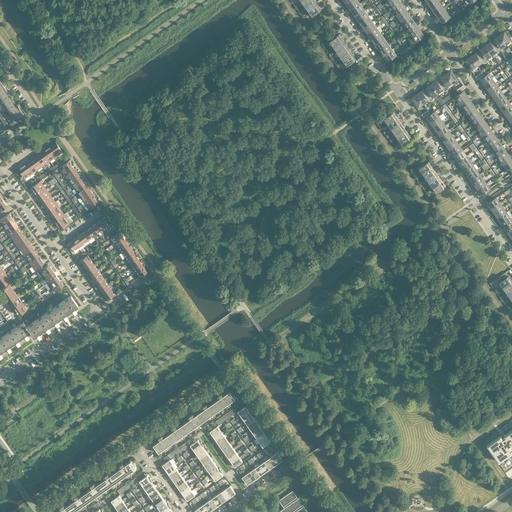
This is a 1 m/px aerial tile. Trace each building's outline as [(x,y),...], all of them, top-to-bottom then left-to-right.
[(316,0),(313,0),(304,6),(305,8),(308,11),(317,5),(315,2),(316,0)] [(360,3),(357,0),(352,0),(347,4),(350,7),(351,7),(352,9),(351,9),(360,3)] [(402,4),(399,0),(398,0),(391,5),(394,10),(402,4)] [(440,3),(437,0),(435,0),(429,5),(432,9),(440,3)] [(320,5),(319,3),(317,5),(308,11),(309,13),(309,12),(311,16),(321,10),(320,9),(318,6),(320,5)] [(364,9),(360,3),(351,9),(352,9),(353,11),(355,15),(364,9)] [(443,8),(440,3),(432,9),(435,13),(443,8)] [(405,8),(402,4),(394,10),(397,14),(405,8)] [(408,13),(405,8),(397,14),(400,18),(408,13)] [(447,12),(443,8),(435,13),(439,18),(447,12)] [(368,16),(364,10),(356,16),(359,20),(361,21),(360,22),(368,16)] [(450,17),(447,12),(439,18),(441,21),(445,20),(450,17)] [(411,17),(408,13),(400,18),(403,23),(411,17)] [(372,22),(368,16),(360,22),(361,22),(362,23),(361,24),(364,27),(372,22)] [(414,22),(411,17),(403,23),(406,27),(414,22)] [(376,27),(372,22),(364,27),(367,31),(368,32),(368,33),(376,27)] [(417,26),(414,22),(406,27),(409,32),(417,26)] [(421,30),(417,26),(409,32),(413,36),(421,30)] [(380,33),(376,27),(368,33),(369,33),(370,34),(369,35),(372,38),(380,33)] [(423,34),(421,30),(413,36),(416,41),(421,37),(420,37),(423,34)] [(341,35),(340,33),(338,35),(337,35),(329,41),(330,43),(332,46),(342,40),(341,40),(339,36),(341,35)] [(384,38),(380,33),(372,38),(374,42),(375,42),(376,43),(376,44),(384,38)] [(503,33),(499,35),(506,44),(511,39),(508,34),(508,35),(507,36),(505,33),(503,34),(503,33)] [(506,44),(499,35),(496,37),(496,38),(497,38),(493,41),(501,52),(501,51),(502,50),(502,49),(502,48),(501,47),(506,44)] [(344,40),(343,38),(341,40),(342,40),(332,46),(333,47),(336,51),(345,45),(345,44),(343,41),(344,40)] [(388,44),(384,38),(376,44),(378,45),(377,46),(380,49),(388,44)] [(501,52),(493,41),(489,45),(488,44),(485,46),(491,55),(496,51),(497,52),(498,52),(499,52),(500,52),(501,52)] [(348,45),(347,43),(345,44),(345,45),(336,51),(337,52),(339,56),(348,49),(346,46),(348,45)] [(392,49),(388,44),(380,49),(382,53),(383,53),(384,54),(383,55),(384,55),(392,49)] [(491,55),(485,46),(482,48),(483,49),(478,52),(486,63),(486,62),(487,62),(487,61),(488,60),(487,59),(487,58),(491,55)] [(351,50),(350,48),(348,49),(339,56),(340,57),(343,61),(352,54),(350,51),(351,50)] [(396,55),(392,49),(384,55),(385,56),(385,57),(387,61),(396,55)] [(486,63),(478,52),(474,55),(474,54),(471,57),(477,65),(482,62),(482,63),(483,63),(484,63),(485,63),(486,63)] [(355,55),(354,53),(352,54),(343,61),(344,62),(346,66),(356,59),(355,59),(353,56),(355,55)] [(477,65),(471,57),(467,59),(468,59),(468,60),(466,61),(469,64),(468,65),(471,70),(477,65)] [(449,71),(446,74),(452,83),(458,78),(455,73),(455,74),(454,74),(452,71),(450,73),(449,72),(449,71)] [(492,78),(489,73),(481,79),(484,83),(492,78)] [(452,83),(446,74),(443,76),(444,77),(439,80),(447,91),(447,90),(448,90),(448,89),(448,88),(448,87),(448,86),(452,83)] [(495,82),(492,78),(484,83),(484,84),(485,84),(487,88),(495,82)] [(447,91),(439,80),(435,83),(435,82),(431,84),(438,93),(442,90),(443,90),(444,91),(445,91),(446,91),(447,90),(447,91)] [(0,98),(15,120),(16,120),(19,118),(21,117),(24,115),(19,107),(16,104),(12,99),(10,95),(6,90),(3,86),(0,81),(0,98)] [(498,87),(495,82),(487,88),(490,92),(498,87)] [(438,93),(431,84),(428,86),(429,86),(429,87),(425,90),(432,101),(433,100),(433,99),(434,99),(434,98),(433,97),(433,96),(438,93)] [(501,91),(498,87),(490,92),(491,93),(494,97),(501,91)] [(432,101),(425,90),(420,93),(420,92),(417,94),(423,103),(428,100),(428,101),(429,101),(430,101),(431,101),(432,101)] [(464,91),(456,96),(459,101),(467,96),(464,92),(464,91)] [(504,96),(501,91),(494,97),(496,100),(496,101),(497,101),(504,96)] [(423,103),(417,94),(413,97),(414,97),(412,99),(415,102),(414,102),(413,103),(417,108),(423,103)] [(470,99),(467,96),(459,101),(462,105),(470,100),(470,99)] [(508,100),(504,96),(497,101),(497,102),(500,106),(508,100)] [(470,100),(462,105),(465,110),(473,104),(470,101),(471,100),(470,100)] [(511,105),(508,100),(500,106),(503,109),(502,109),(503,110),(511,105)] [(476,108),(473,104),(465,110),(469,114),(476,109),(476,108)] [(511,110),(511,106),(511,105),(503,110),(503,111),(506,114),(511,110)] [(476,109),(469,114),(472,119),(479,113),(477,109),(476,109)] [(396,113),(395,111),(392,113),(383,119),(385,120),(387,124),(396,117),(394,114),(396,113)] [(439,116),(435,111),(427,117),(429,120),(430,122),(439,116)] [(482,117),(479,113),(472,119),(475,123),(483,118),(482,117)] [(399,118),(398,116),(396,117),(387,124),(388,125),(390,128),(391,129),(400,122),(397,119),(399,118)] [(442,120),(439,116),(430,122),(432,123),(431,124),(433,127),(442,120)] [(483,118),(475,123),(478,127),(486,122),(483,118)] [(445,125),(442,120),(433,127),(435,130),(436,129),(437,131),(445,125)] [(402,123),(401,121),(400,122),(391,129),(391,130),(392,130),(394,133),(394,134),(403,127),(401,124),(402,123)] [(488,126),(486,122),(478,127),(481,132),(489,127),(488,126),(489,126),(488,126)] [(448,130),(445,125),(437,131),(438,133),(440,136),(448,130)] [(406,128),(405,126),(403,127),(394,134),(395,135),(397,138),(407,132),(406,132),(404,129),(406,128)] [(489,127),(481,132),(484,136),(492,131),(489,127)] [(452,134),(448,130),(440,136),(442,139),(442,138),(444,140),(452,134)] [(409,133),(408,131),(406,132),(407,132),(397,138),(396,139),(400,145),(410,137),(410,136),(408,134),(409,133)] [(495,135),(492,131),(484,136),(487,141),(495,135)] [(455,139),(452,134),(444,140),(445,142),(444,142),(446,145),(455,139)] [(495,136),(495,135),(487,141),(490,145),(498,140),(495,136),(496,136),(495,136)] [(458,144),(455,139),(446,145),(448,148),(449,148),(450,150),(458,144)] [(501,144),(498,140),(490,145),(494,150),(501,144),(501,143),(501,144)] [(56,142),(51,145),(58,155),(62,152),(56,142)] [(462,149),(458,144),(450,150),(451,151),(451,152),(453,155),(462,149)] [(58,155),(51,145),(47,148),(54,158),(58,155)] [(502,146),(502,145),(494,151),(498,155),(505,150),(503,146),(502,146)] [(54,158),(47,148),(43,151),(50,161),(54,158)] [(466,155),(463,150),(454,156),(456,160),(457,159),(458,161),(466,155)] [(508,154),(505,150),(498,155),(501,160),(508,154)] [(50,161),(43,151),(39,154),(46,164),(50,161)] [(46,164),(39,154),(35,157),(41,167),(46,164)] [(509,155),(508,154),(501,160),(504,164),(511,159),(509,155)] [(470,160),(466,155),(458,161),(459,163),(461,166),(470,160)] [(41,167),(35,157),(30,160),(37,170),(41,167)] [(37,170),(30,160),(26,163),(33,173),(37,170)] [(68,160),(59,167),(62,172),(72,165),(68,160)] [(473,165),(470,160),(461,166),(463,169),(464,169),(465,170),(473,165)] [(430,163),(430,161),(427,162),(418,168),(420,170),(422,173),(431,167),(429,164),(430,163)] [(33,173),(26,163),(22,166),(29,176),(33,173)] [(74,169),(72,165),(62,172),(65,176),(74,169)] [(434,168),(433,165),(431,167),(422,173),(423,175),(425,178),(426,178),(435,172),(432,169),(434,168)] [(476,169),(473,165),(465,170),(466,172),(465,172),(468,175),(476,169)] [(29,176),(22,166),(18,169),(25,179),(29,176)] [(77,173),(74,169),(65,176),(68,180),(77,173)] [(479,174),(476,169),(468,175),(470,178),(471,180),(479,174)] [(437,172),(436,170),(435,172),(426,178),(426,180),(427,180),(429,183),(438,177),(436,174),(437,172)] [(80,177),(77,173),(68,180),(71,184),(80,177)] [(483,178),(479,174),(471,180),(472,181),(472,182),(474,185),(483,178)] [(441,177),(440,175),(438,177),(429,183),(430,185),(432,188),(442,182),(441,182),(439,178),(441,177)] [(83,181),(80,177),(71,184),(74,188),(83,181)] [(486,183),(483,178),(474,185),(476,188),(477,187),(478,189),(486,183)] [(40,180),(30,187),(34,192),(43,185),(40,180)] [(444,182),(443,180),(441,182),(442,182),(432,188),(433,189),(436,193),(445,187),(445,186),(443,183),(444,182)] [(86,186),(83,181),(74,188),(77,192),(86,186)] [(489,188),(486,183),(478,189),(479,191),(481,194),(489,188)] [(46,189),(43,185),(34,192),(36,196),(46,189)] [(89,190),(86,186),(77,192),(80,197),(89,190)] [(49,193),(46,189),(36,196),(39,200),(49,193)] [(92,194),(89,190),(80,197),(83,201),(92,194)] [(52,197),(49,193),(39,200),(42,204),(52,197)] [(95,198),(92,194),(83,201),(85,205),(95,198)] [(55,201),(52,197),(42,204),(45,208),(55,201)] [(98,203),(95,198),(85,205),(89,209),(98,203)] [(500,202),(496,198),(488,204),(490,207),(490,206),(491,208),(500,202)] [(58,206),(55,201),(45,208),(48,212),(58,206)] [(503,207),(500,202),(491,208),(493,210),(492,210),(494,213),(503,207)] [(61,210),(58,206),(48,212),(51,217),(61,210)] [(506,212),(503,207),(494,213),(496,216),(497,216),(498,218),(506,212)] [(64,214),(61,210),(51,217),(54,221),(64,214)] [(509,216),(506,212),(498,218),(499,219),(499,220),(501,223),(509,216)] [(9,213),(0,219),(0,221),(2,224),(12,218),(9,213)] [(67,218),(64,214),(54,221),(57,225),(67,218)] [(107,215),(102,219),(107,226),(112,223),(107,215)] [(511,221),(511,220),(509,216),(501,223),(503,225),(505,227),(511,221)] [(15,222),(12,218),(2,224),(5,229),(15,222)] [(70,222),(67,218),(57,225),(60,229),(70,222)] [(107,226),(102,219),(97,222),(103,230),(107,226)] [(18,226),(15,222),(5,229),(8,233),(18,226)] [(103,230),(97,222),(92,226),(98,233),(103,230)] [(21,230),(18,226),(8,233),(11,237),(21,230)] [(98,233),(92,226),(87,229),(93,237),(98,233)] [(93,237),(87,229),(82,232),(88,240),(93,237)] [(24,234),(21,230),(11,237),(14,241),(24,234)] [(88,240),(82,232),(78,236),(83,244),(88,240)] [(122,237),(119,232),(111,237),(115,242),(122,237)] [(27,239),(24,234),(14,241),(17,245),(27,239)] [(83,244),(78,236),(73,239),(78,247),(83,244)] [(126,242),(122,237),(115,242),(118,247),(126,242)] [(30,243),(27,239),(17,245),(20,250),(30,243)] [(80,249),(78,247),(73,239),(68,243),(75,253),(80,249)] [(129,247),(126,242),(118,247),(122,252),(129,247)] [(33,247),(30,243),(20,250),(23,254),(33,247)] [(35,251),(33,247),(23,254),(26,258),(35,251)] [(133,252),(129,247),(122,252),(125,257),(133,252)] [(38,255),(35,251),(26,258),(29,262),(38,255)] [(136,256),(133,252),(125,257),(124,258),(127,263),(129,262),(136,256)] [(87,254),(79,260),(83,265),(91,259),(87,254)] [(41,260),(38,255),(29,262),(32,266),(41,260)] [(140,261),(136,256),(129,262),(132,267),(140,261)] [(94,264),(91,259),(83,265),(86,270),(94,264)] [(44,264),(41,260),(32,266),(35,271),(44,264)] [(143,266),(140,261),(132,267),(131,268),(134,273),(143,266)] [(51,268),(48,264),(40,269),(42,272),(40,274),(41,275),(51,268)] [(98,269),(94,264),(86,270),(90,274),(98,269)] [(147,271),(143,266),(134,273),(138,278),(147,271)] [(54,272),(51,268),(41,275),(42,277),(45,275),(46,278),(54,272)] [(101,274),(98,269),(90,274),(93,279),(101,274)] [(6,274),(4,271),(0,274),(0,280),(10,274),(9,272),(6,274)] [(57,277),(54,272),(46,278),(48,280),(46,282),(47,284),(57,277)] [(11,275),(10,274),(0,280),(0,281),(3,285),(10,280),(9,277),(11,275)] [(104,279),(101,274),(93,279),(97,284),(104,279)] [(499,282),(500,284),(502,287),(511,281),(509,277),(511,276),(510,274),(507,276),(499,282)] [(60,281),(57,277),(47,284),(50,288),(52,286),(60,281)] [(108,284),(104,279),(97,284),(100,289),(108,284)] [(511,280),(511,281),(502,287),(503,289),(503,288),(506,292),(511,287),(511,280)] [(63,285),(60,281),(52,286),(54,289),(52,291),(53,292),(55,290),(55,291),(63,285)] [(11,286),(9,283),(1,289),(4,293),(14,286),(13,284),(11,286)] [(110,283),(108,284),(100,289),(104,294),(111,289),(113,287),(110,283)] [(15,288),(14,286),(4,293),(7,297),(15,292),(13,289),(15,288)] [(115,294),(111,289),(104,294),(107,299),(115,294)] [(16,295),(15,292),(7,297),(10,302),(20,294),(19,293),(16,295)] [(21,296),(20,294),(10,302),(13,306),(21,300),(19,298),(21,296)] [(71,295),(70,295),(62,302),(68,311),(72,309),(74,313),(77,311),(74,307),(77,305),(71,295)] [(22,303),(21,300),(13,306),(16,310),(26,303),(25,301),(22,303)] [(68,311),(62,302),(53,308),(60,317),(63,315),(65,319),(68,317),(65,314),(68,311)] [(27,304),(26,303),(16,310),(19,314),(27,309),(25,306),(27,304)] [(60,317),(53,308),(44,314),(51,324),(54,321),(57,325),(59,323),(56,320),(60,317)] [(51,324),(44,314),(35,320),(42,330),(45,328),(48,331),(50,330),(48,326),(51,324)] [(42,330),(35,320),(30,324),(27,326),(27,327),(30,333),(32,335),(33,336),(34,335),(35,335),(36,334),(39,338),(41,336),(39,332),(42,330)] [(27,327),(23,322),(14,328),(21,338),(24,335),(27,339),(29,338),(27,335),(30,333),(27,327)] [(21,338),(14,328),(5,334),(12,344),(15,342),(18,345),(20,344),(18,340),(21,338)] [(12,344),(5,334),(0,337),(0,345),(3,350),(6,348),(9,352),(11,350),(9,346),(12,344)] [(223,395),(219,398),(214,401),(220,409),(235,398),(230,391),(225,394),(223,395)] [(220,409),(214,401),(208,406),(203,409),(199,412),(204,420),(220,409)] [(247,409),(245,406),(238,411),(241,416),(250,410),(248,408),(247,409)] [(251,411),(250,410),(241,416),(244,420),(252,415),(250,412),(251,411)] [(204,420),(199,412),(195,415),(190,418),(184,423),(189,431),(204,420)] [(255,419),(252,415),(244,420),(247,425),(255,419)] [(258,424),(255,419),(247,425),(250,429),(258,424)] [(189,431),(184,423),(177,428),(173,431),(168,434),(174,441),(189,431)] [(261,428),(258,424),(250,429),(253,433),(261,428)] [(221,430),(217,426),(210,431),(212,434),(211,434),(212,436),(221,430)] [(264,432),(261,428),(253,433),(256,438),(264,432)] [(500,436),(487,445),(493,453),(499,461),(511,452),(511,450),(511,448),(511,429),(504,435),(504,436),(502,437),(501,436),(500,436)] [(224,435),(221,430),(212,436),(213,438),(214,437),(216,440),(224,435)] [(266,435),(264,432),(256,438),(260,442),(268,436),(267,434),(266,435)] [(174,441),(168,434),(164,437),(160,440),(153,444),(159,452),(174,441)] [(227,439),(224,435),(216,440),(219,444),(227,439)] [(270,438),(268,436),(260,442),(263,447),(271,441),(269,439),(270,438)] [(200,442),(198,439),(190,445),(193,449),(202,443),(201,441),(200,442)] [(230,443),(227,439),(219,444),(222,449),(230,443)] [(203,445),(202,443),(193,449),(196,454),(204,448),(202,446),(203,445)] [(233,448),(230,443),(222,449),(225,453),(233,448)] [(207,453),(204,448),(196,454),(200,458),(207,453)] [(236,452),(233,448),(225,453),(228,458),(236,452)] [(278,451),(273,455),(279,463),(281,462),(280,461),(283,459),(278,452),(278,451)] [(239,457),(236,452),(228,458),(230,460),(229,461),(231,463),(239,457)] [(210,457),(207,453),(200,458),(203,463),(210,457)] [(279,463),(273,455),(269,458),(274,466),(277,464),(277,465),(279,463)] [(213,462),(210,457),(203,463),(206,467),(213,462)] [(243,461),(239,457),(231,463),(232,465),(233,464),(235,467),(243,461)] [(274,466),(269,458),(264,461),(270,469),(274,466)] [(170,459),(166,461),(162,464),(164,467),(163,468),(164,470),(173,464),(170,459)] [(124,465),(120,468),(116,471),(121,479),(137,468),(131,460),(126,464),(124,465)] [(270,469),(264,461),(260,464),(265,472),(270,469)] [(217,466),(213,462),(206,467),(209,471),(217,466)] [(176,468),(173,464),(164,470),(166,472),(167,471),(168,473),(176,468)] [(265,472),(260,464),(255,467),(261,475),(265,472)] [(218,469),(217,466),(209,471),(212,476),(221,470),(219,468),(218,469)] [(261,475),(255,467),(251,470),(256,478),(261,475)] [(179,472),(176,468),(168,473),(172,478),(179,472)] [(222,471),(221,470),(212,476),(215,480),(223,475),(221,472),(222,471)] [(256,478),(251,470),(246,473),(253,482),(254,481),(254,480),(256,478)] [(121,479),(116,471),(109,475),(105,478),(100,482),(106,489),(121,479)] [(182,477),(179,472),(172,478),(175,482),(182,477)] [(253,482),(246,473),(242,477),(247,484),(250,482),(251,483),(253,482)] [(149,478),(147,475),(139,481),(142,485),(151,479),(150,477),(149,478)] [(186,481),(182,477),(175,482),(178,487),(186,481)] [(152,481),(151,479),(142,485),(145,490),(153,484),(151,482),(152,481)] [(189,486),(186,481),(178,487),(181,491),(189,486)] [(106,489),(100,482),(96,485),(92,488),(85,492),(91,500),(106,489)] [(156,489),(153,484),(145,490),(149,494),(156,489)] [(230,485),(225,488),(232,497),(233,496),(233,495),(235,493),(230,485)] [(192,490),(189,486),(181,491),(183,494),(182,494),(183,496),(192,490)] [(232,497),(225,488),(221,491),(226,499),(229,497),(230,498),(232,497)] [(159,493),(156,489),(149,494),(152,499),(159,493)] [(195,495),(192,490),(183,496),(184,498),(185,497),(187,500),(195,495)] [(292,490),(292,491),(279,500),(283,506),(285,506),(285,507),(280,511),(307,511),(303,506),(302,507),(301,505),(307,502),(302,495),(297,499),(296,498),(297,497),(292,490)] [(226,499),(221,491),(217,494),(222,502),(226,499)] [(91,500),(85,492),(79,497),(74,500),(70,503),(75,511),(91,500)] [(163,497),(159,493),(152,499),(155,503),(163,497)] [(222,502),(217,494),(212,498),(218,505),(222,502)] [(122,500),(119,495),(111,500),(113,503),(112,504),(113,506),(122,500)] [(166,502),(163,497),(155,503),(158,507),(166,502)] [(218,505),(212,498),(208,501),(213,508),(218,505)] [(125,504),(122,500),(113,506),(115,507),(116,507),(117,509),(125,504)] [(213,508),(208,501),(203,504),(209,511),(213,508)] [(168,505),(166,502),(158,507),(161,511),(170,506),(168,504),(168,505)] [(73,511),(75,511),(70,503),(66,506),(61,509),(57,511),(73,511)]
